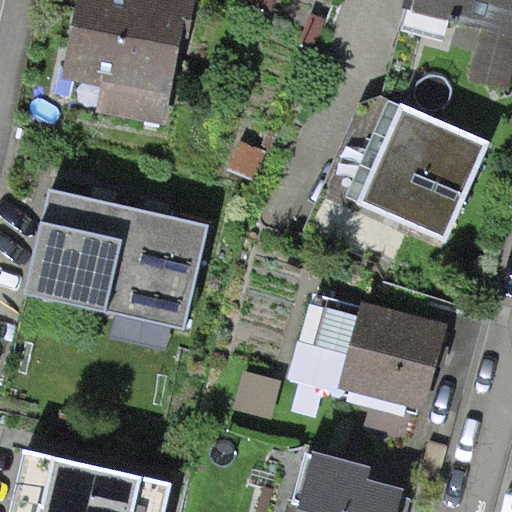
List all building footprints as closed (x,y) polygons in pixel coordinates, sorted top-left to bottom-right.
[(144,0),(89,0),(77,67),(83,69),(78,98),(135,108),(140,80),(162,84),(173,28),(183,30),(188,8),(183,7),(144,0)] [(511,0),(409,0),(408,7),(488,27),(511,32),(511,0)] [(505,85),(511,59),(511,32),(488,27),(475,77),(505,85)] [(385,108),(346,199),(445,241),(487,143),(388,101),(385,108)] [(243,145),(233,170),(253,177),(263,153),(243,145)] [(25,294),(105,313),(130,208),(106,202),(50,189),(25,294)] [(130,208),(105,313),(184,332),(209,226),(156,214),(130,208)] [(317,298),(298,368),(376,390),(419,402),(433,353),(439,333),(317,298)] [(233,410),(272,419),(281,381),(242,372),(233,410)] [(408,441),(419,402),(376,390),(365,426),(408,441)] [(142,477),(24,451),(10,511),(164,511),(171,484),(142,477)] [(306,455),(290,511),(406,511),(409,501),(362,488),(366,471),(306,455)]
